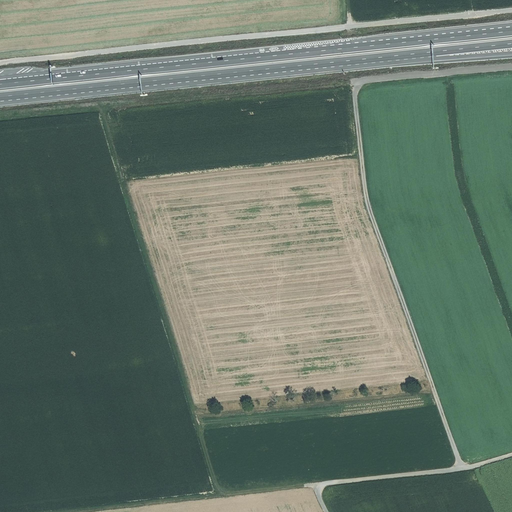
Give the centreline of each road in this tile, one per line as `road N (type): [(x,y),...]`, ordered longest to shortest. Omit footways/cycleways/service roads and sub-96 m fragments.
road 1 (trunk): [(415,41),(0,85)]
road 2 (track): [(218,495),(99,107)]
road 3 (track): [(461,469),(367,200),(354,82)]
road 4 (trunk): [(0,96),(356,60)]
road 5 (track): [(348,31),(0,62)]
road 6 (track): [(218,495),(461,469),(511,455)]
road 7 (track): [(354,82),(99,107)]
road 8 (track): [(511,9),(348,31)]
road 9 (trunk): [(356,60),(511,44)]
road 10 (trunk): [(356,60),(511,53)]
road 11 (track): [(65,511),(218,495)]
